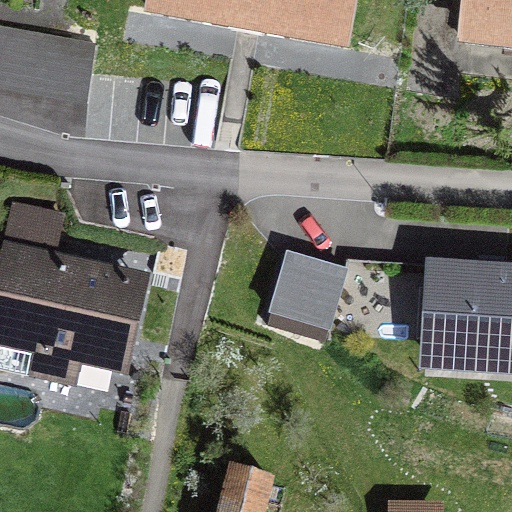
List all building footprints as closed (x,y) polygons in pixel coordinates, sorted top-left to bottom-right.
[(154,0),(152,15),(342,48),(350,0),(154,0)] [(511,0),(469,0),(464,43),(511,48),(511,0)] [(0,86),(86,103),(94,45),(0,27),(0,86)] [(77,356),(113,364),(132,281),(50,263),(60,216),(14,206),(4,252),(16,255),(0,320),(0,369),(70,385),(77,356)] [(287,255),(270,313),(328,329),(345,271),(287,255)] [(511,270),(441,266),(434,366),(511,371),(511,270)] [(413,460),(412,495),(452,496),(453,461),(413,460)] [(231,470),(219,511),(261,511),(270,481),(231,470)]
